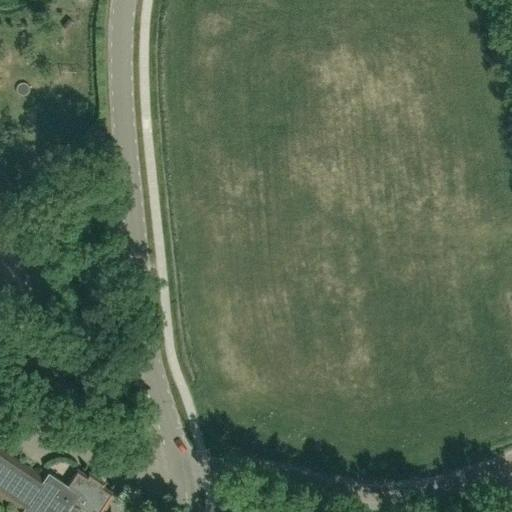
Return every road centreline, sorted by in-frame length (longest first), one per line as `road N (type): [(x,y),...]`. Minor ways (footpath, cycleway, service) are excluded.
road 1 (tertiary): [(183,470),(152,371),(133,226),(120,54),(126,0)]
road 2 (tertiary): [(511,462),(428,491),(385,496),(247,466),(218,468)]
